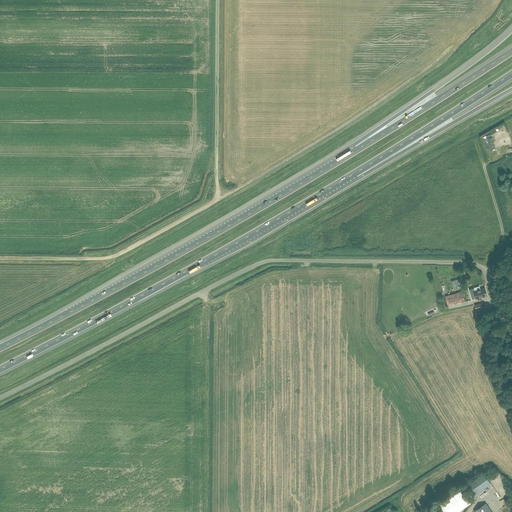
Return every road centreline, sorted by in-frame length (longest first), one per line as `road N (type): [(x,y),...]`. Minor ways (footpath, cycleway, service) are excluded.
road 1 (tertiary): [(0,397),(257,263),(469,260),(483,273)]
road 2 (motorway): [(357,150),(0,347)]
road 3 (motorway): [(0,368),(355,173)]
road 4 (unclassified): [(215,200),(343,125),(450,47)]
road 5 (motorway): [(511,31),(357,150)]
road 6 (motorway): [(355,173),(511,73)]
road 7 (motorway): [(511,51),(357,150)]
road 8 (unclassified): [(50,260),(110,258),(215,200)]
road 9 (motorway): [(355,173),(511,90)]
road 10 (track): [(218,0),(217,158)]
road 11 (unclassified): [(483,273),(504,228),(478,138)]
